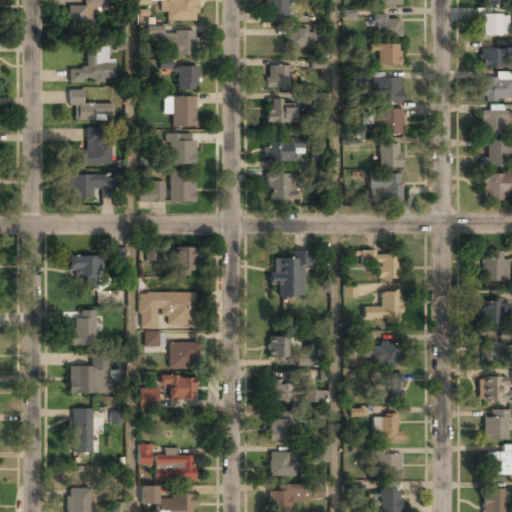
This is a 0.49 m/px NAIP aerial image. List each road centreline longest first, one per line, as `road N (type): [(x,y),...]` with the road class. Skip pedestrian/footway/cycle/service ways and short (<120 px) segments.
road 1 (residential): [(230,0),(227,511)]
road 2 (residential): [(441,0),(439,511)]
road 3 (residential): [(511,224),(0,225)]
road 4 (residential): [(31,0),(32,511)]
